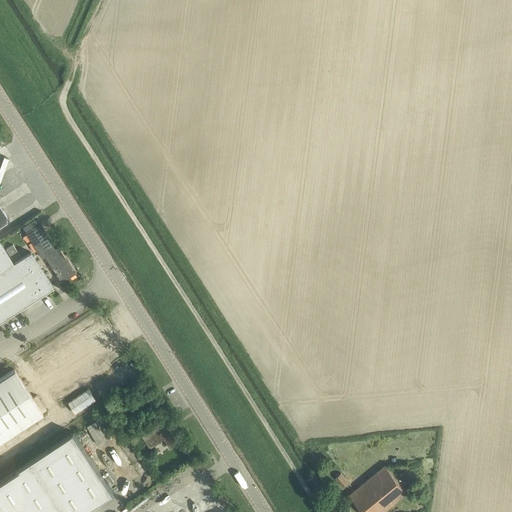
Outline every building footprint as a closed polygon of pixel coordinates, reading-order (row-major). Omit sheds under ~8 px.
[(0,321),(19,309),(21,308),(48,290),(53,287),(30,251),(20,258),(13,262),(9,256),(0,241),(0,223),(8,218),(0,205),(0,321)] [(42,257),(45,256),(55,249),(39,224),(26,232),(42,257)] [(62,281),(74,273),(57,247),(55,249),(45,256),(62,281)] [(0,440),(42,413),(42,412),(46,409),(37,395),(33,398),(14,369),(0,378),(0,440)] [(76,414),(96,400),(89,389),(68,402),(76,414)] [(178,443),(164,420),(141,434),(150,448),(165,439),(170,448),(178,443)] [(74,432),(31,460),(0,480),(0,511),(82,511),(113,492),(74,432)] [(382,511),(388,508),(407,491),(385,465),(350,495),(364,511),(382,511)] [(343,487),(349,482),(341,473),(336,477),(343,487)] [(214,511),(222,509),(218,495),(210,497),(214,511)]
